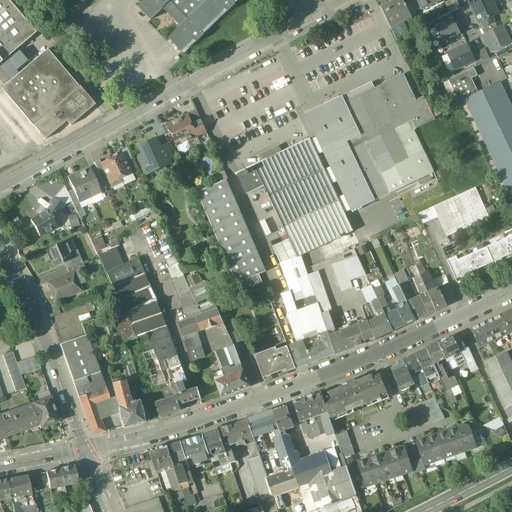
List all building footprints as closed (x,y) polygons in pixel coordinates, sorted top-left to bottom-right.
[(7,0),(0,0),(0,62),(1,62),(5,59),(35,33),(7,0)] [(146,0),(138,8),(151,20),(163,9),(181,27),(169,39),(181,52),(193,40),(196,43),(204,36),(201,33),(225,10),(228,13),(235,5),(232,2),(234,0),(146,0)] [(402,0),(395,0),(380,7),(388,24),(401,18),(403,22),(411,18),(406,8),(402,0)] [(412,5),(409,0),(402,0),(406,8),(412,5)] [(416,0),(418,3),(421,10),(441,0),(416,0)] [(456,0),(451,0),(445,3),(450,13),(460,8),(456,0)] [(488,0),(484,0),(471,6),(479,23),(481,23),(492,17),(498,14),(493,3),(490,4),(488,0)] [(450,14),(438,20),(440,25),(453,19),(450,14)] [(492,17),(481,23),(484,28),(495,23),(492,17)] [(440,25),(435,28),(442,42),(460,33),(453,19),(440,25)] [(403,22),(390,28),(395,39),(409,33),(403,22)] [(484,28),(481,29),(484,35),(497,28),(495,23),(484,28)] [(484,35),(483,35),(491,53),(511,44),(503,26),(497,28),(484,35)] [(466,46),(447,55),(454,70),(475,61),(472,55),(470,50),(469,51),(466,46)] [(79,87),(47,49),(18,74),(14,77),(0,89),(33,126),(79,87)] [(483,50),(478,53),(483,63),(483,64),(488,61),(483,50)] [(19,51),(7,61),(5,59),(1,62),(14,77),(18,74),(15,71),(27,61),(19,51)] [(478,53),(472,55),(475,61),(477,66),(483,63),(478,53)] [(477,76),(473,69),(467,71),(471,79),(477,76)] [(471,79),(467,71),(463,74),(463,73),(453,78),(453,77),(448,80),(459,103),(464,100),(464,99),(478,93),(471,79)] [(305,114),(352,212),(433,173),(413,131),(435,121),(424,98),(416,102),(404,75),(345,103),(342,97),(305,114)] [(478,93),(464,99),(464,100),(485,145),(511,132),(511,108),(500,82),(478,93)] [(79,87),(33,126),(44,140),(66,122),(70,126),(94,105),(79,87)] [(196,110),(187,114),(188,116),(188,115),(193,125),(201,121),(196,110)] [(188,116),(177,120),(187,142),(198,137),(193,125),(188,115),(188,116)] [(166,125),(171,135),(176,147),(187,142),(177,120),(166,125)] [(201,121),(193,125),(198,137),(207,133),(201,121)] [(166,124),(160,126),(165,137),(171,135),(166,125),(166,124)] [(511,187),(511,132),(485,145),(507,190),(511,187)] [(161,148),(157,139),(139,147),(142,155),(137,157),(143,170),(151,166),(153,173),(171,164),(169,161),(164,150),(162,151),(161,148)] [(282,153),(279,147),(258,156),(261,163),(237,175),(247,195),(264,187),(298,258),(301,256),(353,232),(309,140),(282,153)] [(168,145),(161,148),(162,151),(164,150),(169,161),(174,158),(168,145)] [(126,148),(121,151),(122,154),(126,162),(131,159),(126,148)] [(122,154),(111,158),(121,179),(131,174),(126,162),(122,154)] [(111,158),(100,163),(104,171),(111,188),(122,183),(121,179),(111,158)] [(99,161),(94,163),(99,174),(104,171),(100,163),(99,161)] [(95,180),(89,168),(78,173),(90,198),(100,193),(95,180)] [(78,173),(68,178),(73,190),(78,201),(81,208),(92,204),(90,198),(78,173)] [(105,189),(100,178),(95,180),(100,191),(105,189)] [(266,272),(226,181),(197,193),(236,285),(259,275),(266,272)] [(474,189),(435,207),(439,217),(448,236),(487,218),(474,189)] [(78,201),(73,190),(67,193),(72,203),(78,201)] [(63,206),(53,199),(49,205),(51,206),(47,212),(30,221),(40,237),(49,232),(48,229),(55,225),(52,218),(54,217),(58,211),(59,212),(63,206)] [(78,201),(72,203),(76,211),(81,208),(78,201)] [(434,207),(429,209),(434,220),(439,217),(435,207),(434,207)] [(434,220),(429,209),(424,212),(428,222),(434,220)] [(424,212),(419,214),(423,225),(428,222),(424,212)] [(70,227),(79,226),(78,215),(69,216),(70,227)] [(511,230),(484,244),(495,268),(511,260),(511,261),(511,230)] [(107,252),(97,231),(87,236),(97,257),(98,256),(107,252)] [(66,241),(54,246),(55,248),(47,251),(48,253),(49,252),(53,260),(51,261),(54,268),(66,263),(65,261),(68,260),(73,258),(71,253),(66,241)] [(484,244),(447,261),(458,285),(474,277),(475,279),(479,277),(480,276),(479,275),(495,268),(484,244)] [(157,301),(138,259),(122,265),(115,249),(107,252),(98,256),(123,310),(137,339),(148,334),(167,328),(161,314),(165,313),(160,300),(157,301)] [(311,269),(330,261),(330,263),(344,257),(345,260),(357,255),(354,249),(311,268),(311,269)] [(77,251),(71,253),(73,258),(68,260),(71,267),(77,265),(82,263),(77,251)] [(301,256),(298,258),(280,264),(291,297),(282,300),(288,315),(287,315),(297,344),(328,332),(322,315),(308,276),(301,256)] [(344,262),(351,281),(364,276),(357,257),(344,262)] [(351,281),(344,262),(332,266),(341,289),(352,284),(351,281)] [(439,276),(434,264),(428,266),(433,277),(434,279),(439,276)] [(71,267),(66,269),(69,275),(73,273),(80,270),(77,265),(71,267)] [(433,277),(429,269),(425,271),(429,280),(433,277)] [(421,276),(436,312),(447,307),(438,289),(434,291),(433,288),(432,288),(429,280),(425,271),(423,272),(424,275),(421,276)] [(332,312),(318,272),(308,276),(322,315),(329,313),(332,312)] [(69,275),(47,283),(55,302),(81,292),(73,273),(69,275)] [(198,274),(185,280),(189,289),(202,283),(198,274)] [(183,275),(172,280),(181,298),(191,294),(189,289),(185,280),(183,275)] [(259,275),(236,285),(242,298),(264,288),(259,275)] [(436,312),(421,276),(414,279),(416,282),(421,294),(423,293),(424,295),(417,298),(426,316),(436,312)] [(377,281),(371,284),(379,298),(385,295),(377,281)] [(202,283),(189,289),(191,294),(201,316),(217,310),(205,282),(202,283)] [(404,284),(399,286),(403,295),(409,292),(406,287),(405,284),(404,284)] [(415,321),(403,295),(399,286),(395,288),(394,285),(392,287),(401,306),(396,308),(397,310),(405,326),(415,321)] [(371,286),(362,290),(369,304),(371,303),(371,302),(377,299),(371,286)] [(403,295),(415,321),(426,316),(417,298),(411,302),(409,299),(412,298),(409,292),(403,295)] [(201,316),(191,294),(181,298),(179,299),(188,320),(188,321),(201,316)] [(383,297),(377,299),(380,305),(386,303),(384,299),(383,297)] [(364,315),(366,320),(358,323),(359,326),(365,342),(375,338),(375,340),(393,332),(385,316),(380,305),(377,299),(371,302),(371,303),(376,314),(380,318),(374,321),(367,304),(362,306),(364,315)] [(386,303),(380,305),(383,312),(389,310),(386,303)] [(511,309),(500,315),(510,335),(511,333),(511,309)] [(137,339),(123,310),(109,315),(122,343),(126,342),(137,339)] [(201,316),(188,321),(188,320),(178,324),(183,337),(196,332),(220,324),(223,323),(217,310),(201,316)] [(338,312),(345,331),(351,349),(366,344),(365,342),(359,326),(350,330),(349,327),(350,326),(351,325),(345,310),(338,312)] [(397,310),(385,316),(393,332),(405,326),(397,310)] [(345,331),(334,335),(334,332),(335,331),(329,313),(322,315),(328,332),(336,355),(351,349),(345,331)] [(510,335),(500,315),(470,329),(479,349),(510,335)] [(108,319),(97,323),(99,328),(110,324),(108,319)] [(167,328),(148,334),(154,350),(155,350),(163,373),(166,383),(170,381),(171,381),(167,371),(181,366),(167,328)] [(196,332),(183,337),(187,351),(201,347),(196,332)] [(297,344),(288,348),(296,370),(336,355),(328,332),(297,344)] [(86,336),(59,345),(73,383),(86,378),(99,373),(86,336)] [(466,364),(453,337),(438,344),(446,360),(453,357),(458,368),(466,364)] [(426,349),(440,379),(439,380),(441,384),(449,381),(442,366),(440,367),(438,364),(446,360),(438,344),(426,349)] [(233,346),(214,354),(219,364),(218,366),(219,370),(221,371),(223,376),(214,379),(222,398),(231,395),(249,387),(233,346)] [(201,347),(187,351),(187,352),(190,363),(205,358),(201,347)] [(287,347),(256,359),(264,381),(287,373),(296,370),(288,348),(287,347)] [(440,379),(426,349),(415,354),(429,385),(439,380),(440,379)] [(154,350),(143,354),(152,377),(163,373),(155,350),(154,350)] [(13,353),(3,356),(4,361),(14,358),(13,353)] [(511,406),(511,365),(506,353),(485,363),(492,378),(493,378),(498,390),(497,391),(506,410),(511,406)] [(429,385),(415,354),(403,360),(410,376),(418,373),(419,375),(418,376),(417,377),(422,387),(429,385)] [(36,356),(17,363),(21,375),(40,369),(36,356)] [(14,358),(4,361),(6,367),(16,363),(14,358)] [(403,360),(398,363),(399,366),(392,369),(395,376),(394,376),(398,385),(399,385),(402,391),(414,385),(410,376),(403,360)] [(16,363),(6,367),(8,372),(18,368),(16,363)] [(181,366),(167,371),(171,381),(170,381),(175,397),(179,406),(201,399),(198,389),(187,393),(183,383),(187,381),(181,366)] [(18,368),(8,372),(10,377),(20,373),(18,368)] [(20,373),(10,377),(12,382),(22,379),(20,373)] [(152,377),(150,378),(154,387),(159,385),(166,383),(163,373),(152,377)] [(349,388),(323,398),(330,420),(388,396),(380,375),(356,384),(354,380),(347,383),(349,388)] [(101,378),(90,382),(89,379),(86,379),(86,378),(73,383),(91,435),(104,432),(95,406),(109,401),(105,387),(104,387),(101,378)] [(449,381),(441,384),(445,393),(451,390),(458,386),(454,378),(449,381)] [(22,379),(12,382),(14,387),(24,384),(22,379)] [(166,383),(159,385),(162,391),(165,390),(165,393),(168,392),(170,399),(175,397),(170,381),(166,383)] [(140,401),(129,403),(123,382),(112,384),(118,408),(117,408),(119,414),(118,414),(120,422),(121,422),(123,428),(130,427),(139,425),(139,424),(146,423),(144,417),(145,416),(143,408),(142,408),(141,402),(140,402),(140,401)] [(24,384),(14,387),(15,393),(25,389),(24,384)] [(451,390),(445,393),(451,405),(457,402),(451,390)] [(314,418),(322,415),(322,420),(328,437),(329,436),(335,434),(330,420),(323,398),(321,394),(308,399),(314,418)] [(170,399),(156,404),(160,418),(181,411),(179,406),(175,397),(170,399)] [(51,398),(31,405),(39,426),(40,429),(59,422),(51,398)] [(435,398),(424,403),(426,409),(437,404),(435,398)] [(309,432),(305,421),(314,418),(308,399),(293,404),(301,426),(304,435),(307,434),(309,433),(309,432)] [(437,404),(426,409),(429,414),(440,409),(437,404)] [(31,405),(0,416),(0,421),(5,438),(39,426),(31,405)] [(273,411),(287,453),(291,466),(300,463),(297,452),(294,453),(289,436),(285,435),(284,432),(294,428),(287,406),(273,411)] [(440,409),(429,414),(431,419),(442,414),(440,409)] [(273,411),(262,415),(270,433),(274,432),(276,438),(274,439),(280,456),(287,453),(273,411)] [(442,414),(431,419),(434,425),(445,420),(442,414)] [(267,450),(262,436),(270,433),(262,415),(247,420),(258,453),(267,450)] [(501,418),(489,424),(493,432),(505,426),(501,418)] [(236,462),(230,446),(236,444),(237,446),(239,446),(238,443),(245,441),(239,424),(219,430),(227,454),(230,464),(236,462)] [(480,433),(463,427),(457,428),(465,452),(477,448),(475,442),(482,440),(480,433)] [(465,452),(457,428),(447,432),(455,456),(465,452)] [(318,429),(309,432),(309,433),(307,434),(308,438),(311,439),(320,436),(318,429)] [(219,430),(203,436),(211,460),(227,454),(219,430)] [(347,432),(335,436),(337,442),(349,438),(347,432)] [(455,456),(447,432),(437,435),(445,459),(455,456)] [(335,434),(329,436),(331,441),(333,442),(332,447),(334,453),(340,450),(339,448),(337,442),(335,436),(335,434)] [(437,435),(426,439),(434,463),(445,459),(437,435)] [(203,436),(181,443),(187,461),(193,459),(194,462),(201,460),(202,464),(211,460),(203,436)] [(349,438),(337,442),(339,448),(351,444),(349,438)] [(426,439),(416,442),(421,460),(424,466),(434,463),(426,439)] [(179,466),(179,463),(187,461),(181,443),(167,447),(180,485),(188,483),(185,475),(182,466),(181,466),(179,466)] [(351,444),(339,448),(340,450),(341,453),(353,450),(351,444)] [(180,485),(167,447),(149,451),(157,474),(167,471),(174,493),(180,491),(182,490),(180,485)] [(410,463),(405,447),(395,451),(403,475),(413,472),(410,463)] [(353,450),(341,453),(343,459),(355,455),(353,450)] [(395,451),(386,454),(394,478),(403,475),(395,451)] [(325,454),(300,463),(307,484),(315,482),(332,476),(333,476),(325,454)] [(386,454),(376,457),(385,482),(394,478),(386,454)] [(260,457),(248,461),(252,472),(264,468),(260,457)] [(385,482),(376,457),(367,460),(375,485),(385,482)] [(367,460),(357,463),(366,488),(375,485),(367,460)] [(424,466),(421,460),(416,461),(420,473),(425,471),(424,466)] [(416,461),(410,463),(413,472),(414,475),(420,473),(416,461)] [(300,463),(291,466),(299,487),(307,484),(300,463)] [(74,467),(60,470),(64,486),(66,494),(75,492),(73,484),(77,483),(78,483),(74,467)] [(264,468),(252,472),(261,500),(273,496),(268,481),(264,468)] [(60,470),(46,473),(49,489),(59,487),(64,486),(60,470)] [(333,476),(332,476),(315,482),(324,508),(356,497),(347,470),(333,476)] [(288,474),(268,481),(273,496),(277,495),(293,489),(288,474)] [(11,499),(31,495),(27,476),(7,481),(11,499)] [(7,481),(0,482),(0,505),(0,506),(6,504),(5,500),(11,499),(7,481)] [(188,483),(180,485),(182,490),(185,499),(190,497),(186,487),(189,486),(188,483)] [(180,491),(176,493),(179,501),(185,499),(182,490),(180,491)] [(31,495),(11,499),(13,511),(36,511),(36,507),(33,503),(37,503),(35,494),(31,495)] [(223,495),(200,503),(203,511),(208,511),(226,506),(223,495)] [(190,497),(185,499),(188,508),(196,505),(193,497),(190,497)] [(163,511),(159,499),(125,510),(125,511),(163,511)]
